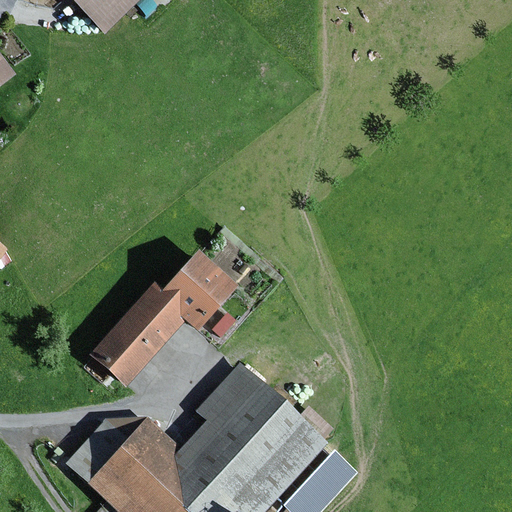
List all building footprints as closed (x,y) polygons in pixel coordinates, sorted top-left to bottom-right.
[(69,0),(104,35),(140,0),(69,0)] [(0,54),(0,88),(16,76),(0,54)] [(154,282),(88,355),(124,388),(185,321),(197,332),(238,286),(198,250),(163,290),(154,282)] [(128,437),(106,417),(61,464),(112,511),(232,511),(238,507),(243,511),(261,511),(325,444),(240,365),(195,412),(205,422),(181,447),(148,416),(128,437)] [(321,511),(358,473),(334,451),(282,506),(288,511),(321,511)]
